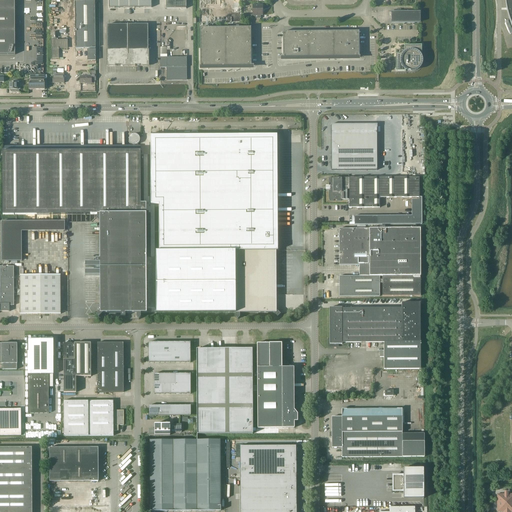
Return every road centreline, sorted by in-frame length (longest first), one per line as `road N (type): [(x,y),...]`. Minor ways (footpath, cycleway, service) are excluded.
road 1 (tertiary): [(0,108),(263,106)]
road 2 (unclassified): [(313,325),(312,104)]
road 3 (tertiary): [(460,511),(459,322)]
road 4 (unclassified): [(315,511),(313,325)]
road 5 (tertiary): [(459,322),(459,238),(473,207),(476,143)]
road 6 (unknown): [(312,131),(296,137),(298,296)]
road 7 (unclassified): [(137,326),(313,325)]
road 8 (unclassified): [(0,327),(137,326)]
